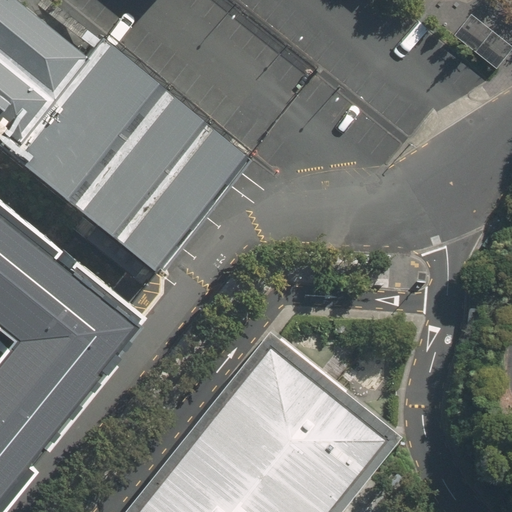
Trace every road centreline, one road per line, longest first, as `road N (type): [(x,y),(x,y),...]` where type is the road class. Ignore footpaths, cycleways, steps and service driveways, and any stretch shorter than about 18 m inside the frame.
road 1 (residential): [(441,194),(280,217),(235,237),(12,511)]
road 2 (residential): [(470,511),(438,464),(424,407),(451,273),(441,194)]
